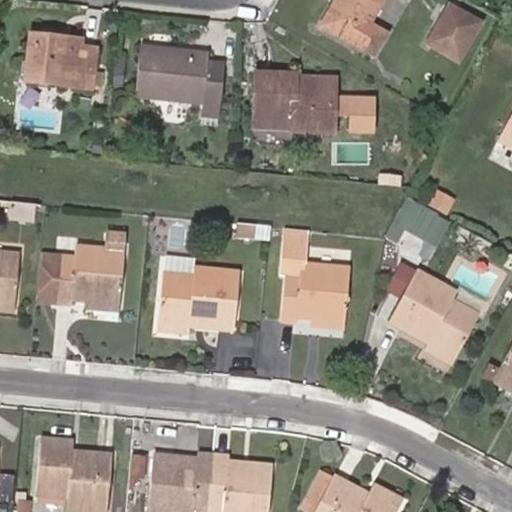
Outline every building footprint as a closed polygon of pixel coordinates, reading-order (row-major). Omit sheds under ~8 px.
[(343,0),(335,0),(320,26),(327,30),(345,0),(343,0)] [(343,0),(345,0),(327,30),(374,57),(387,34),(369,23),(382,0),(343,0)] [(448,5),(427,44),(458,61),(479,23),(448,5)] [(90,87),(92,71),(78,69),(80,46),(81,41),(31,36),(26,81),(90,87)] [(80,46),(78,69),(92,71),(95,48),(80,46)] [(227,71),(208,69),(209,61),(210,53),(142,46),(136,96),(205,104),(204,108),(223,110),(227,71)] [(209,61),(208,69),(227,71),(227,62),(209,61)] [(92,71),(90,87),(101,88),(103,72),(92,71)] [(297,93),(298,77),(258,75),(256,114),(295,117),(295,131),(334,133),(337,95),(297,93)] [(337,80),(298,77),(297,93),(337,95),(337,80)] [(295,117),(256,114),(255,128),(295,131),(295,117)] [(511,115),(499,140),(511,147),(511,115)] [(436,257),(451,213),(405,198),(390,241),(436,257)] [(33,204),(9,202),(7,219),(31,221),(33,204)] [(254,236),(255,225),(232,223),(231,234),(254,236)] [(319,318),(344,320),(349,267),(305,264),(308,230),(282,227),(278,277),(284,277),(280,323),(295,324),(296,317),(310,318),(311,310),(320,311),(319,318)] [(56,303),(71,304),(72,299),(86,300),(86,291),(96,292),(95,301),(121,303),(127,235),(107,233),(106,248),(78,246),(77,258),(60,257),(40,255),(35,301),(56,303)] [(312,249),(311,258),(352,260),(352,250),(312,249)] [(0,302),(16,304),(21,255),(0,252),(0,302)] [(159,322),(189,325),(190,316),(200,317),(200,326),(234,329),(240,273),(194,268),(193,276),(163,274),(159,322)] [(428,343),(455,358),(479,315),(452,300),(456,292),(417,271),(389,322),(419,338),(423,332),(431,337),(428,343)] [(85,307),(120,310),(121,303),(95,301),(96,292),(86,291),(86,300),(85,307)] [(0,310),(15,312),(16,304),(0,302),(0,310)] [(310,326),(344,328),(344,320),(319,318),(320,311),(311,310),(310,318),(310,326)] [(190,316),(189,325),(200,326),(200,317),(190,316)] [(159,322),(158,329),(188,332),(189,325),(159,322)] [(423,332),(419,338),(428,343),(431,337),(423,332)] [(511,342),(496,373),(511,381),(511,342)] [(452,364),(455,358),(428,343),(425,349),(452,364)] [(492,381),(511,391),(511,381),(496,373),(492,381)] [(67,508),(94,510),(107,511),(112,455),(86,453),(85,460),(72,458),(73,452),(74,441),(42,438),(37,495),(68,498),(67,508)] [(149,511),(206,511),(213,454),(198,453),(198,459),(197,467),(185,466),(186,458),(154,455),(149,511)] [(268,511),(273,466),(238,463),(237,471),(226,470),(227,462),(228,456),(213,454),(206,511),(268,511)] [(144,478),(146,460),(132,458),(130,477),(144,478)] [(186,458),(185,466),(197,467),(198,459),(186,458)] [(227,462),(226,470),(237,471),(238,463),(227,462)] [(318,468),(304,495),(319,503),(333,477),(318,468)] [(366,501),(356,495),(359,489),(334,475),(333,477),(319,503),(314,511),(396,511),(403,501),(374,485),(369,495),(366,501)] [(359,489),(356,495),(366,501),(369,495),(359,489)] [(19,501),(18,511),(27,511),(29,501),(19,501)]
